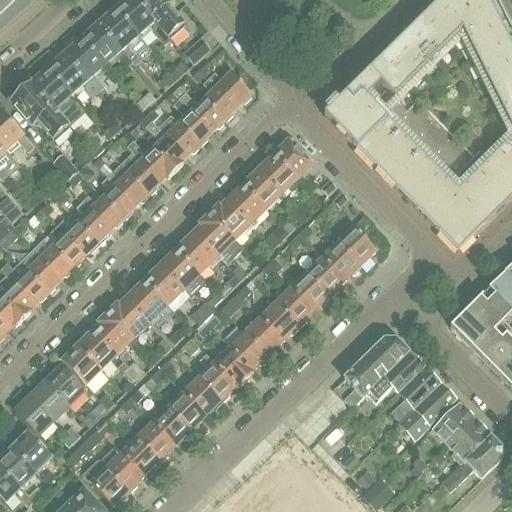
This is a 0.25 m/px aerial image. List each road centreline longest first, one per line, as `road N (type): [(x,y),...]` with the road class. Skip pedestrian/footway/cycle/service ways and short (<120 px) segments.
road 1 (residential): [(292,104),(0,387)]
road 2 (residential): [(173,511),(393,302)]
road 3 (residential): [(435,260),(292,104)]
road 4 (residential): [(292,104),(209,0)]
road 5 (residential): [(511,422),(421,331)]
